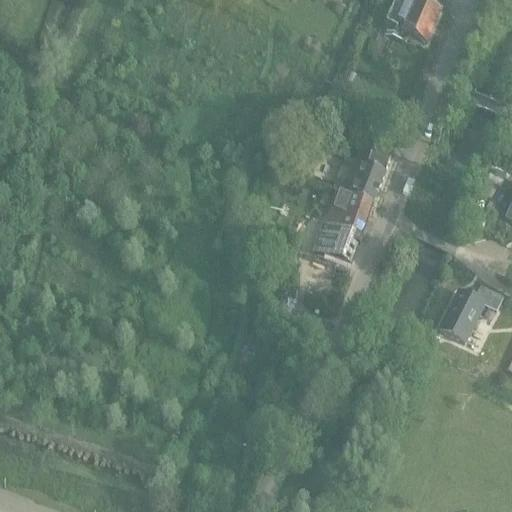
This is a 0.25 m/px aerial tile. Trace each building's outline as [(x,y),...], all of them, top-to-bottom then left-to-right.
[(405,45),(409,37),(426,45),(441,12),(417,1),(416,3),(410,0),(397,0),(391,15),(402,20),(393,40),(405,45)] [(346,160),(334,192),(335,192),(334,193),(373,207),(390,159),(389,158),(361,149),(357,159),(356,163),(346,160)] [(328,228),(319,253),(339,260),(337,265),(349,270),(350,270),(358,248),(359,249),(363,239),(362,239),(361,239),(372,208),(373,207),(334,193),(322,226),(328,228)] [(451,301),(431,340),(456,352),(474,317),(486,323),(493,310),(471,300),(467,309),(451,301)] [(357,326),(363,329),(366,324),(359,321),(357,326)]
